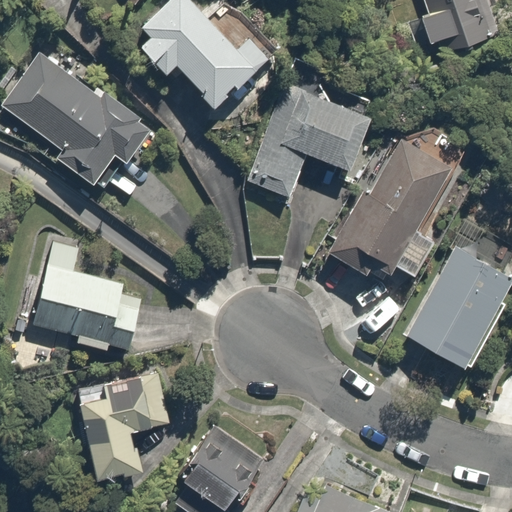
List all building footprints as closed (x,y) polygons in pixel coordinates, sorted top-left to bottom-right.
[(210,22),(191,0),(162,0),(139,21),(149,33),(137,43),(158,68),(167,60),(203,101),(263,49),(227,7),(210,22)] [(483,28),(476,0),(416,0),(427,42),(483,28)] [(140,122),(35,51),(0,102),(0,103),(55,141),(49,150),(84,174),(104,144),(119,154),(140,122)] [(363,106),(276,75),(240,178),(277,191),(294,143),(344,161),(363,106)] [(442,163),(395,135),(362,192),(352,186),(319,244),(359,267),(365,256),(382,266),(442,163)] [(74,245),(48,238),(27,318),(74,330),(72,338),(101,345),(103,340),(123,345),(136,293),(116,288),(119,278),(69,266),(74,245)] [(454,356),(500,272),(443,241),(397,325),(454,356)] [(156,370),(69,391),(87,465),(115,458),(118,471),(134,467),(124,425),(167,415),(156,370)] [(249,453),(207,425),(175,474),(217,501),(249,453)] [(368,474),(335,455),(325,472),(358,491),(368,474)] [(314,494),(301,489),(291,511),(293,511),(393,511),(394,510),(321,478),(314,494)]
